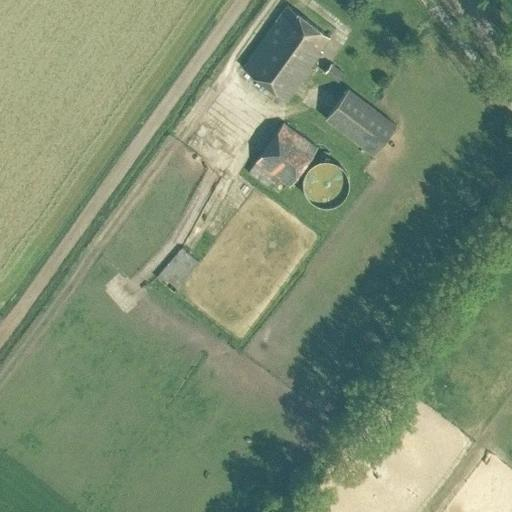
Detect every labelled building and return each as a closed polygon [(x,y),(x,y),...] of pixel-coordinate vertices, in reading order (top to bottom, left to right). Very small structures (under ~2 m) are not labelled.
[(329,36),(287,6),(277,20),(276,20),(244,65),(288,97),(322,50),(320,48),(329,36)] [(338,80),(344,71),(332,62),(325,70),(338,80)] [(373,153),(396,123),(349,87),(326,117),(373,153)] [(272,185),(296,180),(319,145),(284,120),(249,169),(272,185)] [(345,169),(333,160),(318,160),(306,169),(301,183),(306,198),(318,206),(333,206),(345,198),(350,183),(345,169)] [(173,288),(199,259),(184,245),(157,274),(173,288)] [(469,490),(482,499),(505,467),(493,458),(469,490)]
